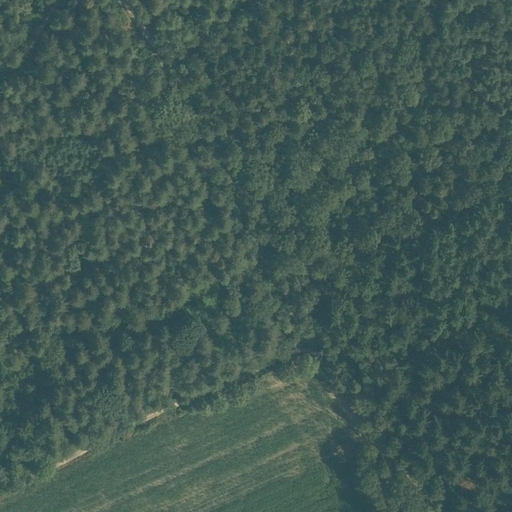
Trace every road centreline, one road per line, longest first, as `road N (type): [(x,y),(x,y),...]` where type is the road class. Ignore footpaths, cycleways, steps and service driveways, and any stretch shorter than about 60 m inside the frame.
road 1 (track): [(306,343),(0,488)]
road 2 (track): [(259,244),(306,343),(439,511)]
road 3 (track): [(171,60),(219,134),(244,204)]
